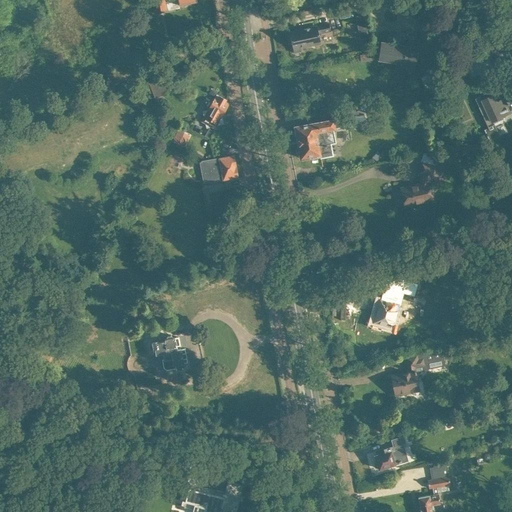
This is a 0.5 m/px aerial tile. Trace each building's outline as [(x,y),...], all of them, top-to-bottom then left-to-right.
[(150,0),(151,5),(153,14),(160,12),(167,11),(166,8),(166,5),(179,2),(179,5),(186,3),(186,5),(190,4),(190,3),(197,1),(196,0),(150,0)] [(355,16),(360,39),(368,37),(363,14),(355,16)] [(320,42),(318,33),(330,30),(329,23),(289,32),(294,52),(301,50),(300,47),(320,42)] [(380,56),(379,61),(396,63),(395,69),(409,71),(409,73),(411,73),(411,71),(412,72),(417,43),(408,42),(407,45),(382,41),(382,43),(380,56)] [(495,68),(488,52),(464,63),(471,79),(495,68)] [(428,74),(420,77),(424,88),(438,85),(444,83),(438,70),(428,74)] [(155,80),(149,83),(152,90),(158,88),(159,92),(162,86),(159,78),(154,79),(155,80)] [(481,100),(491,121),(511,111),(511,81),(501,86),(503,90),(481,100)] [(225,101),(226,100),(220,96),(217,100),(214,98),(208,109),(202,111),(204,116),(201,121),(205,123),(206,128),(211,127),(215,129),(217,125),(223,123),(221,117),(229,103),(225,101)] [(336,143),(333,128),(348,126),(347,121),(350,121),(349,117),(359,115),(357,105),(346,107),(347,109),(345,109),(344,108),(332,110),(333,119),(304,125),(294,126),(297,140),(296,140),(297,145),(298,145),(300,157),(301,157),(301,158),(303,158),(305,158),(309,158),(310,156),(311,156),(312,158),(320,156),(320,158),(330,156),(333,156),(331,144),(336,143)] [(119,112),(73,128),(76,136),(69,139),(75,156),(89,151),(86,141),(124,127),(119,112)] [(499,136),(494,124),(488,127),(484,129),(489,140),(499,136)] [(468,126),(458,129),(462,142),(472,139),(468,126)] [(190,135),(178,129),(172,141),(183,147),(190,135)] [(477,143),(460,147),(462,155),(479,150),(477,143)] [(13,171),(48,158),(51,167),(64,162),(58,144),(45,149),(43,144),(8,156),(13,171)] [(219,158),(206,160),(210,182),(223,180),(228,179),(238,177),(234,155),(224,157),(219,158)] [(401,200),(403,201),(404,206),(432,199),(429,183),(431,177),(432,178),(436,167),(422,162),(418,173),(422,175),(419,185),(401,189),(402,193),(400,195),(401,200)] [(391,323),(393,324),(399,305),(402,293),(406,294),(410,281),(394,277),(391,290),(392,290),(391,295),(383,292),(381,300),(380,299),(374,322),(384,325),(384,327),(390,329),(391,323)] [(166,338),(166,339),(164,339),(165,341),(158,342),(158,341),(152,342),(154,354),(161,353),(163,368),(166,370),(175,368),(176,369),(183,368),(182,363),(183,363),(181,349),(177,349),(174,337),(173,337),(171,335),(167,336),(166,338)] [(415,391),(416,389),(418,389),(415,373),(428,370),(428,369),(445,365),(441,350),(405,357),(408,373),(391,377),(395,394),(409,391),(411,392),(415,391)] [(6,407),(0,414),(0,415),(10,423),(16,415),(25,422),(34,409),(24,401),(15,414),(13,412),(6,407)] [(482,421),(493,417),(491,411),(479,415),(482,421)] [(378,468),(379,468),(379,469),(388,466),(389,465),(389,464),(394,463),(391,455),(403,451),(401,443),(405,442),(403,436),(391,439),(393,446),(376,451),(377,455),(375,455),(377,461),(376,461),(375,462),(374,462),(374,463),(374,464),(374,465),(374,466),(374,467),(375,467),(375,468),(376,468),(377,468),(378,468)] [(502,436),(491,440),(493,445),(504,441),(502,436)] [(437,486),(450,484),(446,465),(429,467),(431,479),(427,480),(429,488),(432,488),(433,494),(418,497),(420,511),(432,511),(431,505),(440,503),(437,486)] [(228,509),(231,496),(203,489),(208,471),(191,467),(184,493),(187,494),(185,501),(183,501),(181,505),(184,506),(183,511),(186,511),(220,511),(221,510),(222,510),(222,508),(228,509)]
